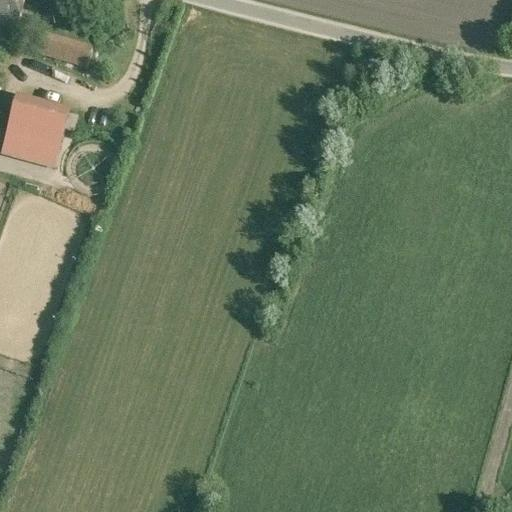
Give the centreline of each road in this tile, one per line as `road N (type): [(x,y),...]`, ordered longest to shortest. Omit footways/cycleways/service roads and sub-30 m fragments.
road 1 (unclassified): [(190,0),(511,70)]
road 2 (unknown): [(155,0),(144,66),(127,90),(69,92),(20,82)]
